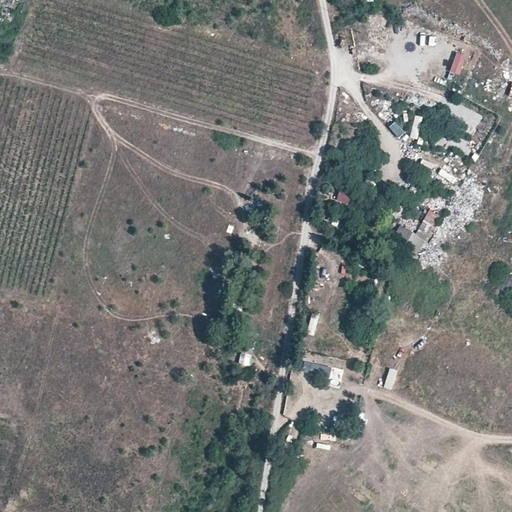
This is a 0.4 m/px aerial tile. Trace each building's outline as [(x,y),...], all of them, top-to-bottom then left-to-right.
[(418,141),(421,117),(413,116),(410,140),(418,141)] [(394,124),(388,130),(398,139),(403,132),(394,124)] [(437,135),(435,148),(447,149),(449,136),(437,135)] [(422,160),(420,166),(431,170),(433,164),(422,160)] [(437,177),(453,184),(456,178),(440,170),(437,177)] [(417,199),(425,184),(417,179),(408,194),(417,199)] [(399,194),(391,188),(386,195),(395,201),(399,194)] [(336,202),(350,205),(352,192),(339,190),(336,202)] [(425,240),(440,217),(430,211),(415,234),(425,240)] [(415,254),(425,240),(415,234),(402,225),(393,239),(415,254)] [(310,315),(307,336),(315,337),(318,316),(310,315)] [(361,346),(367,323),(361,322),(355,345),(361,346)] [(301,374),(330,378),(332,367),(303,363),(301,374)] [(326,412),(324,424),(331,425),(333,413),(326,412)]
